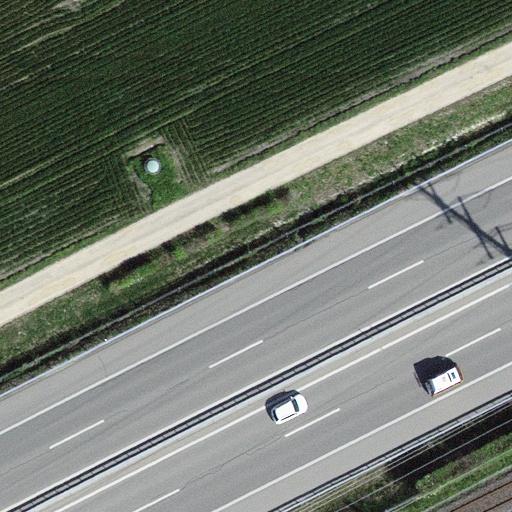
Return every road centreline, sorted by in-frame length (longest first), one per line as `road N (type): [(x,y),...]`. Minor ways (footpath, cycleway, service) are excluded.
road 1 (motorway): [(511,217),(0,474)]
road 2 (track): [(511,71),(0,324)]
road 3 (motorway): [(137,511),(511,323)]
